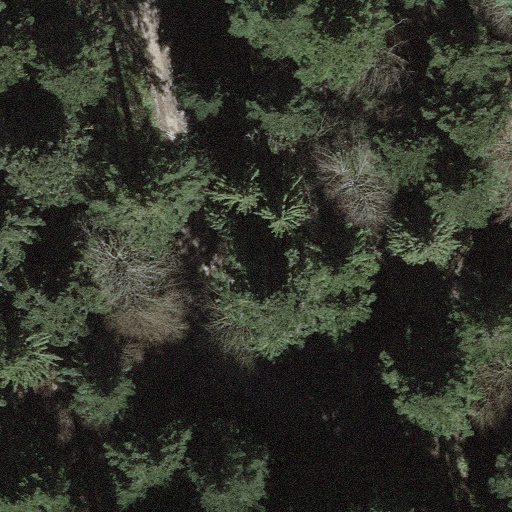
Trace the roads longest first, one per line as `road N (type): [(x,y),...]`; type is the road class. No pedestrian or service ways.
road 1 (track): [(55,511),(162,355),(177,269),(183,134),(150,0)]
road 2 (track): [(162,355),(338,407),(404,410),(460,401),(511,380)]
road 3 (track): [(0,410),(126,408)]
